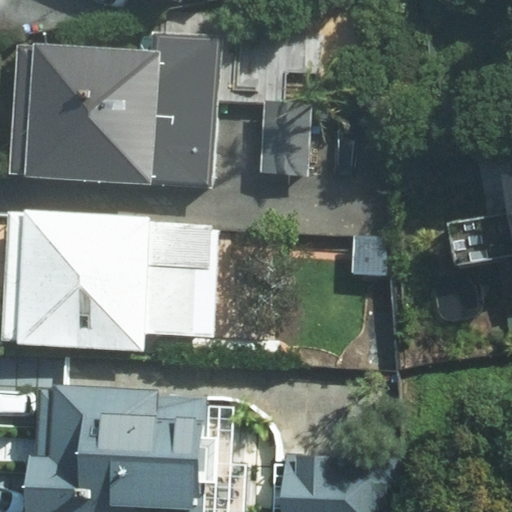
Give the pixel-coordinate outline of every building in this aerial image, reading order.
[(181,0),(234,18),(240,0),(181,0)] [(226,46),(19,45),(18,179),(226,180),(226,46)] [(226,248),(227,224),(15,214),(9,343),(155,350),(156,334),(226,338),(229,273),(237,273),(238,248),(226,248)] [(44,460),(33,459),(34,511),(203,511),(211,397),(49,386),(44,460)] [(389,511),(393,469),(288,461),(283,511),(389,511)]
